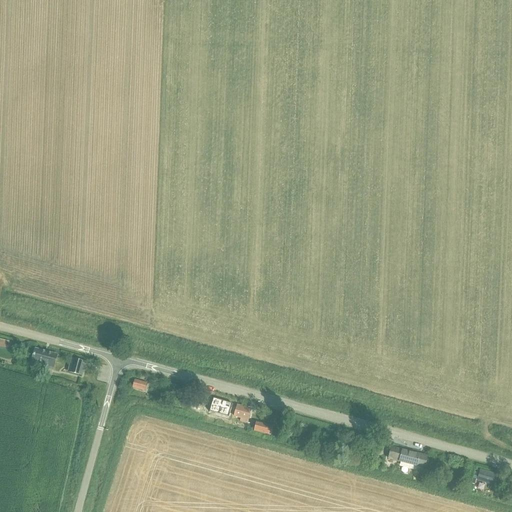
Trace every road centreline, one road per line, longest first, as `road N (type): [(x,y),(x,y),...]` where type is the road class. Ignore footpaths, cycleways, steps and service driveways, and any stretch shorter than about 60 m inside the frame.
road 1 (unclassified): [(511,466),(119,359)]
road 2 (unclassified): [(77,511),(119,359)]
road 3 (unclassified): [(119,359),(0,326)]
